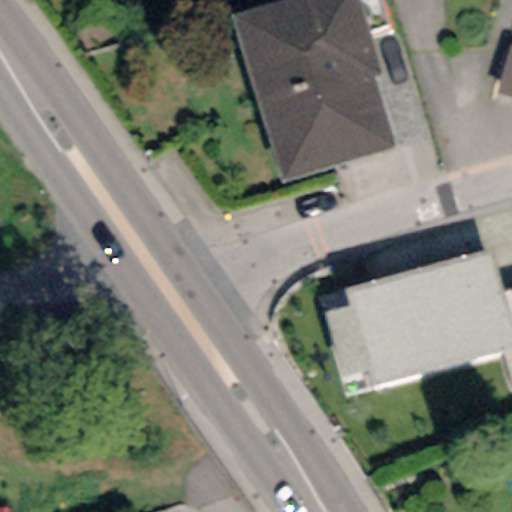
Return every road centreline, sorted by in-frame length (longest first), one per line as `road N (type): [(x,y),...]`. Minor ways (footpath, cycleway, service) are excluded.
road 1 (residential): [(175,306),(241,265),(511,189)]
road 2 (secondary): [(315,511),(175,306)]
road 3 (secondary): [(132,247),(0,59)]
road 4 (residential): [(0,307),(76,282),(132,247)]
